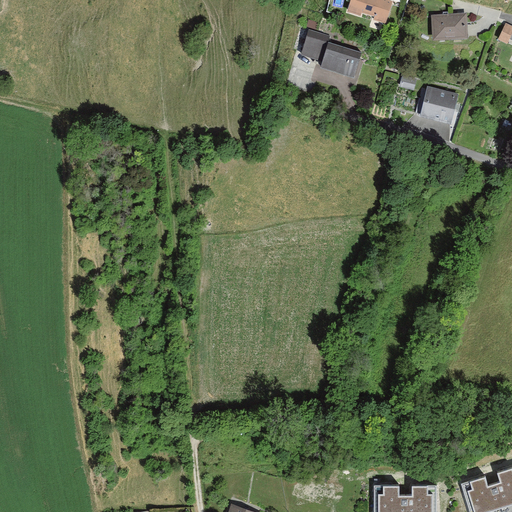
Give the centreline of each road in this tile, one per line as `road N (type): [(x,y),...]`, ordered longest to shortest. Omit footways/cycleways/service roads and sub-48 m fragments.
road 1 (track): [(164,134),(201,511)]
road 2 (residential): [(511,173),(292,98)]
